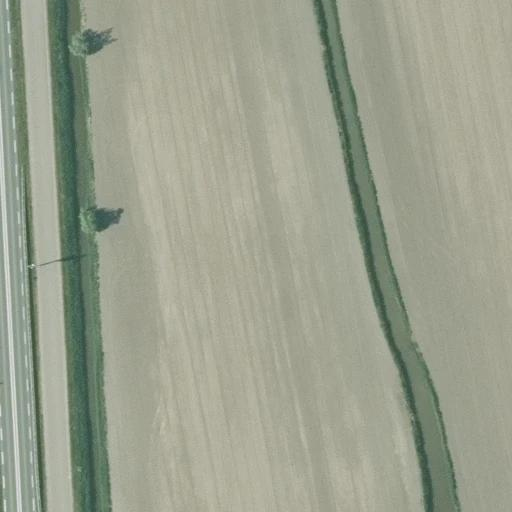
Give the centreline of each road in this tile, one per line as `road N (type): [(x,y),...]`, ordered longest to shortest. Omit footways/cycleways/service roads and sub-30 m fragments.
road 1 (unclassified): [(30,0),(60,511)]
road 2 (primary): [(17,511),(0,154)]
